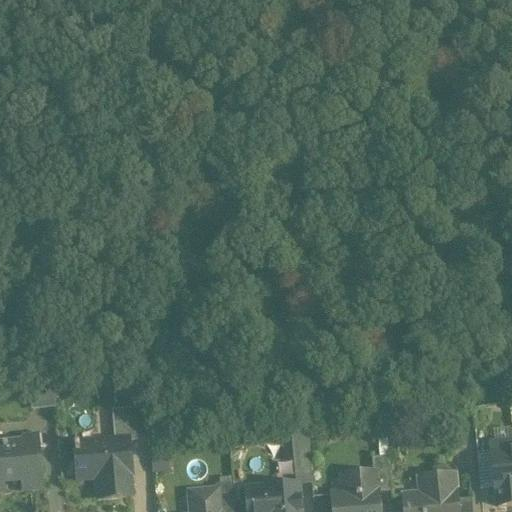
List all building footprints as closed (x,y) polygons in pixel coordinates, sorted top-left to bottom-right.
[(143,411),(111,414),(114,444),(126,443),(127,445),(148,444),(143,411)] [(36,437),(21,439),(21,446),(37,444),(36,437)] [(306,437),(290,439),(295,489),(297,489),(311,487),(306,437)] [(114,444),(74,448),(74,457),(75,457),(78,484),(96,482),(97,500),(132,497),(127,445),(126,443),(114,444)] [(21,446),(0,447),(0,483),(22,481),(23,493),(42,491),(37,444),(21,446)] [(511,454),(492,457),(496,499),(511,497),(511,454)] [(388,460),(371,462),(373,476),(375,476),(377,497),(391,495),(388,460)] [(373,476),(349,479),(350,498),(331,499),(332,511),(378,511),(377,497),(375,476),(373,476)] [(430,497),(402,499),(402,511),(457,511),(457,504),(454,478),(428,481),(430,497)] [(234,511),(232,487),(214,489),(215,495),(216,495),(217,511),(234,511)] [(295,489),(245,494),(246,511),(299,511),(297,489),(295,489)] [(195,511),(217,511),(216,495),(215,495),(194,497),(195,511)] [(471,511),(470,503),(457,504),(457,511),(471,511)]
